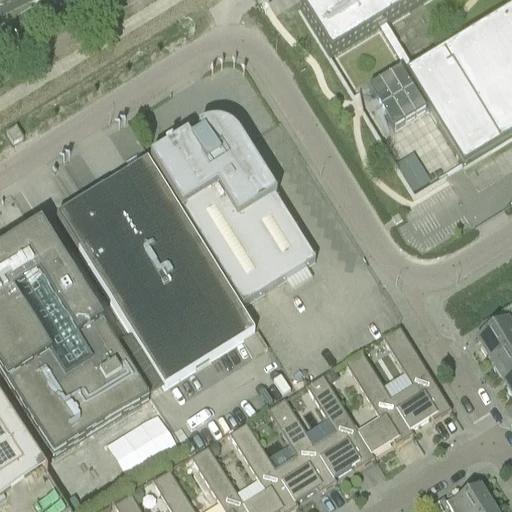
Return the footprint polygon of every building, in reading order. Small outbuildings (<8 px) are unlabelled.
[(511,11),(411,73),(384,29),(431,0),(320,0),(298,14),(329,64),(378,34),(461,171),(511,140),(511,11)] [(244,150),(239,142),(238,141),(236,138),(234,136),(233,135),(229,133),(225,131),(221,129),(216,128),(212,128),(207,129),(204,129),(202,130),(199,131),(197,133),(201,140),(190,147),(186,140),(149,163),(241,311),(314,266),(273,201),(275,200),(244,150)] [(5,137),(12,148),(22,142),(15,130),(5,137)] [(145,165),(86,203),(85,203),(86,205),(73,214),(72,212),(71,212),(55,222),(130,342),(162,393),(163,394),(253,338),(145,165)] [(40,231),(14,247),(0,255),(0,380),(52,464),(148,404),(40,231)] [(485,366),(486,366),(511,349),(511,312),(510,309),(480,328),(486,337),(473,345),(473,346),(476,345),(488,364),(485,366)] [(411,390),(389,404),(408,435),(409,435),(430,421),(433,426),(450,415),(398,331),(397,332),(397,333),(381,343),(411,390)] [(498,386),(499,387),(511,378),(511,349),(486,366),(486,367),(489,365),(501,384),(498,386)] [(378,424),(357,437),(356,437),(370,459),(371,459),(392,446),(394,450),(412,439),(409,435),(408,435),(389,404),(360,357),(343,367),(378,424)] [(331,374),(321,380),(322,380),(328,390),(337,384),(331,374)] [(511,405),(511,406),(511,407),(511,406),(511,378),(499,387),(502,385),(511,401),(511,405)] [(334,438),(313,451),(312,452),(332,483),(354,469),(356,474),(373,463),(371,459),(370,459),(356,437),(357,437),(328,390),(322,380),(305,391),(334,438)] [(0,496),(40,472),(44,479),(46,478),(0,404),(0,496)] [(296,462),(274,475),(274,476),(293,507),(294,507),(315,493),(318,498),(335,487),(332,483),(312,452),(313,451),(283,404),(266,415),(296,462)] [(263,496),(242,509),(241,509),(243,511),(294,511),(296,511),(294,507),(293,507),(274,476),(274,475),(245,428),(228,439),(263,496)] [(215,447),(206,452),(212,461),(217,458),(219,452),(215,447)] [(220,511),(243,511),(241,509),(242,509),(212,461),(206,452),(190,463),(220,511)] [(166,511),(190,511),(168,476),(151,487),(166,511)] [(445,507),(448,511),(493,511),(495,511),(495,510),(492,511),(490,511),(477,490),(476,491),(477,493),(461,503),(458,498),(445,507)] [(139,494),(130,500),(135,509),(141,506),(142,499),(139,494)] [(137,511),(135,509),(130,500),(113,511),(137,511)]
